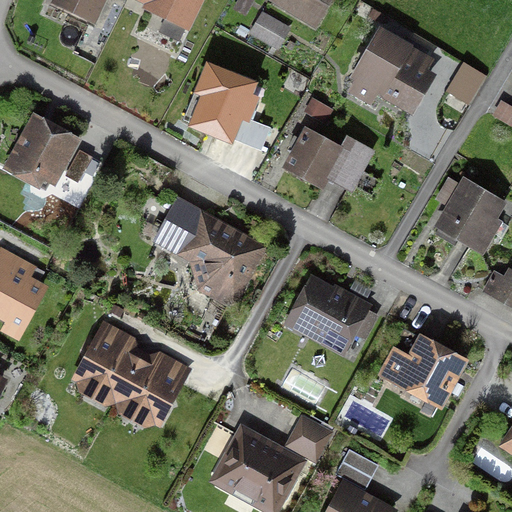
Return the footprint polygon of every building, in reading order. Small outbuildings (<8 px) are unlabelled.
[(52,0),(50,5),(95,25),(106,0),(110,0),(109,1),(125,8),(129,0),(144,7),(147,0),(52,0)] [(147,0),(144,7),(142,12),(161,21),(156,34),(179,45),(185,32),(191,34),(206,0),(147,0)] [(236,0),(232,10),(246,17),(255,1),(253,0),(236,0)] [(269,0),(267,3),(316,32),(334,0),(269,0)] [(388,18),(373,10),(369,18),(383,26),(388,18)] [(291,29),(262,12),(252,31),(241,25),(235,35),(245,40),(248,35),(271,48),(268,53),(273,56),(276,51),(278,52),(291,29)] [(370,112),(377,99),(413,119),(437,78),(428,73),(435,61),(380,29),(349,83),(353,85),(346,98),(370,112)] [(97,51),(99,52),(106,38),(92,31),(85,45),(87,46),(81,56),(92,61),(97,51)] [(464,64),(446,93),(468,107),(486,77),(464,64)] [(188,132),(233,150),(236,143),(261,153),(271,129),(258,124),(266,104),(253,99),(258,87),(206,66),(183,123),(190,126),(188,132)] [(325,127),(334,111),(312,99),(303,115),(325,127)] [(492,117),(511,128),(511,108),(501,102),(492,117)] [(81,134),(32,109),(4,165),(46,187),(50,180),(56,183),(81,134)] [(292,151),(281,172),(323,194),(329,183),(352,196),(375,153),(347,138),(341,149),(304,130),(298,140),(294,138),(288,149),(292,151)] [(98,174),(105,160),(79,147),(64,176),(78,183),(86,168),(98,174)] [(447,208),(434,231),(436,232),(435,235),(447,242),(449,239),(483,258),(496,236),(503,240),(510,227),(498,221),(507,205),(462,180),(459,185),(449,178),(436,201),(447,208)] [(152,239),(189,259),(198,289),(234,307),(269,243),(178,194),(152,239)] [(37,265),(0,245),(0,244),(0,315),(5,319),(0,327),(0,328),(19,339),(49,283),(41,278),(45,270),(37,266),(37,265)] [(494,271),(482,293),(511,309),(511,270),(509,269),(504,277),(494,271)] [(335,281),(334,283),(311,270),(283,321),(344,353),(355,332),(365,338),(379,313),(370,308),(373,302),(335,281)] [(350,287),(368,296),(373,287),(356,277),(350,287)] [(433,400),(442,406),(450,390),(459,395),(465,385),(456,380),(470,355),(419,329),(408,350),(394,343),(382,366),(386,368),(382,374),(399,383),(393,394),(427,412),(433,400)] [(100,338),(79,378),(157,421),(179,380),(148,364),(129,354),(100,338)] [(335,431),(302,412),(284,444),(308,458),(317,462),(335,431)] [(284,444),(241,420),(208,479),(230,492),(225,501),(243,511),(249,511),(254,504),(268,511),(277,511),(308,458),(284,444)] [(511,422),(498,443),(511,452),(511,422)] [(366,489),(379,463),(349,447),(335,472),(342,476),(366,489)] [(394,511),(398,506),(366,489),(342,476),(322,511),(394,511)]
